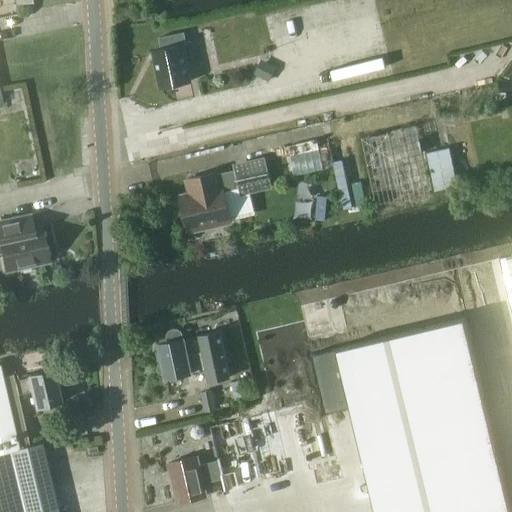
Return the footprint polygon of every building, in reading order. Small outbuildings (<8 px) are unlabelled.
[(161,49),(156,50),(163,87),(176,84),(192,81),(185,45),(187,45),(184,32),(159,37),(161,49)] [(261,60),(254,74),(269,82),(276,68),(261,60)] [(458,185),(450,147),(426,152),(435,190),(458,185)] [(194,193),(183,196),(189,223),(204,219),(206,224),(209,223),(213,225),(227,222),(229,219),(233,218),(226,189),(240,185),(242,192),(272,185),(264,155),(235,162),(236,168),(218,172),(217,170),(190,177),(194,193)] [(33,215),(0,222),(0,250),(4,250),(8,267),(19,265),(19,266),(21,265),(25,268),(33,266),(36,262),(38,261),(51,258),(44,227),(36,228),(33,215)] [(511,309),(511,511),(511,255),(500,258),(511,309)] [(511,511),(511,496),(469,315),(315,352),(326,399),(364,390),(392,511),(511,511)] [(171,339),(160,341),(164,362),(161,363),(160,366),(160,369),(161,371),(163,373),(166,373),(167,377),(206,369),(209,381),(230,376),(221,330),(199,335),(200,338),(186,341),(185,336),(184,332),(182,329),(179,327),(176,327),(172,328),(170,332),(170,335),(171,339)] [(2,377),(4,376),(1,363),(0,363),(0,511),(58,511),(47,466),(42,442),(30,445),(19,448),(2,377)] [(28,377),(16,380),(19,395),(31,392),(35,409),(62,403),(54,369),(28,375),(28,377)] [(30,445),(26,427),(18,395),(19,395),(16,380),(15,380),(13,374),(4,376),(3,377),(19,447),(30,445)] [(254,377),(233,382),(237,399),(258,394),(254,377)] [(202,393),(205,413),(219,409),(214,390),(202,393)] [(208,495),(205,482),(223,478),(219,459),(200,464),(198,456),(169,463),(178,501),(178,502),(208,495)] [(225,478),(223,478),(226,490),(240,487),(236,471),(224,474),(225,478)]
